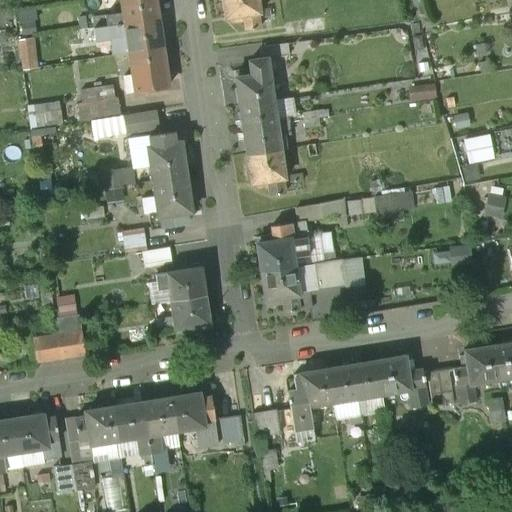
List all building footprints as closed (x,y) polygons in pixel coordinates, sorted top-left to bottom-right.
[(120,0),(123,13),(125,24),(156,19),(153,0),(120,0)] [(257,0),(223,0),(225,8),(224,8),(226,18),(231,18),(232,23),(243,22),(242,16),(258,14),(260,13),(259,11),(257,0)] [(277,8),(259,11),(260,13),(258,14),(259,18),(278,15),(277,8)] [(123,13),(105,15),(106,19),(107,26),(125,24),(123,13)] [(258,14),(242,16),(243,22),(244,30),(260,27),(259,18),(258,14)] [(106,19),(94,21),(95,28),(107,26),(106,19)] [(156,19),(125,24),(126,34),(129,53),(161,48),(156,19)] [(125,24),(107,26),(108,33),(108,37),(126,34),(125,24)] [(107,26),(95,28),(96,35),(108,33),(107,26)] [(38,36),(22,36),(24,68),(39,67),(38,36)] [(285,40),(262,43),(263,55),(286,52),(285,40)] [(486,56),(484,44),(477,45),(478,57),(486,56)] [(161,48),(129,53),(132,74),(133,81),(167,76),(162,47),(161,48)] [(265,59),(250,61),(251,69),(252,75),(267,73),(265,59)] [(487,62),(479,63),(481,75),(489,74),(487,62)] [(267,73),(252,75),(251,69),(239,71),(240,77),(235,78),(236,88),(237,88),(240,106),(273,101),(270,84),(269,73),(267,73)] [(295,69),(269,73),(270,84),(297,80),(295,69)] [(167,76),(133,81),(132,74),(123,75),(126,93),(135,92),(135,91),(168,86),(167,76)] [(414,99),(439,96),(438,82),(412,85),(414,99)] [(112,84),(81,89),(86,121),(116,117),(112,84)] [(273,101),(240,106),(242,121),(243,131),(277,126),(273,101)] [(156,111),(123,117),(126,134),(159,129),(156,111)] [(49,112),(41,113),(43,121),(50,120),(49,112)] [(310,112),(303,113),(304,121),(312,120),(310,112)] [(43,121),(41,113),(28,116),(30,130),(52,127),(50,120),(43,121)] [(312,120),(304,121),(305,129),(313,128),(312,120)] [(277,126),(243,131),(245,140),(247,155),(281,150),(277,126)] [(501,129),(492,130),(495,142),(503,140),(501,129)] [(172,132),(149,135),(150,142),(151,146),(174,143),(172,132)] [(149,135),(137,137),(138,144),(150,142),(149,135)] [(151,146),(148,147),(153,182),(185,177),(180,142),(174,143),(151,146)] [(315,145),(308,146),(309,158),(317,156),(315,145)] [(504,145),(496,147),(498,158),(507,156),(504,145)] [(281,150),(247,155),(250,174),(251,184),(256,183),(257,189),(269,187),(268,182),(283,179),(285,179),(285,177),(281,150)] [(302,175),(285,177),(285,179),(283,179),(284,184),(303,181),(302,175)] [(112,177),(113,189),(122,188),(120,176),(112,177)] [(105,190),(113,189),(112,177),(97,179),(99,191),(105,190)] [(185,177),(153,182),(158,213),(158,217),(185,213),(191,212),(185,177)] [(283,179),(268,182),(269,187),(270,196),(286,193),(284,184),(283,179)] [(379,181),(371,183),(374,194),(382,193),(379,181)] [(122,188),(113,189),(114,197),(123,196),(122,188)] [(113,189),(105,190),(106,198),(114,197),(113,189)] [(488,210),(506,213),(509,193),(492,190),(488,210)] [(347,216),(344,200),(319,205),(322,220),(347,216)] [(158,213),(149,214),(151,230),(186,224),(185,213),(158,217),(158,213)] [(287,225),(271,228),(272,235),(273,241),(289,239),(288,234),(287,225)] [(144,228),(123,232),(124,243),(146,239),(144,228)] [(300,232),(288,234),(289,239),(290,239),(291,240),(301,239),(301,238),(300,232)] [(273,241),(272,235),(261,237),(261,243),(257,244),(258,254),(259,254),(261,272),(295,267),(293,258),(291,240),(290,239),(289,239),(273,241)] [(301,239),(291,240),(293,258),(309,256),(306,237),(301,238),(301,239)] [(146,239),(124,243),(126,254),(142,252),(147,251),(146,239)] [(147,251),(142,252),(145,268),(172,264),(170,248),(147,251)] [(460,248),(443,250),(444,262),(461,260),(460,248)] [(342,259),(312,264),(317,291),(346,287),(342,259)] [(295,267),(261,272),(264,291),(265,301),(270,300),(271,307),(282,305),(281,299),(297,297),(299,296),(298,292),(295,267)] [(200,268),(167,273),(169,287),(171,301),(204,296),(200,268)] [(167,273),(155,275),(158,289),(169,287),(167,273)] [(309,290),(298,292),(299,296),(297,297),(299,310),(311,308),(309,290)] [(204,296),(171,301),(173,315),(176,330),(209,324),(204,296)] [(297,297),(281,299),(282,305),(283,312),(299,310),(297,297)] [(176,330),(173,315),(149,319),(152,333),(176,330)] [(81,331),(69,333),(72,357),(85,355),(81,331)] [(69,333),(57,335),(61,358),(72,357),(69,333)] [(57,335),(45,337),(49,360),(61,358),(57,335)] [(45,337),(33,339),(36,362),(49,360),(45,337)] [(511,342),(492,346),(498,379),(511,376),(511,342)] [(492,346),(475,349),(465,351),(466,355),(470,382),(471,384),(473,384),(498,379),(492,346)] [(466,355),(459,356),(461,368),(454,369),(456,385),(465,383),(470,382),(466,355)] [(405,356),(394,358),(375,361),(381,394),(409,390),(411,389),(410,387),(406,360),(405,356)] [(422,370),(413,371),(411,360),(406,360),(410,387),(424,385),(422,370)] [(375,361),(361,364),(360,363),(351,365),(356,398),(381,394),(375,361)] [(351,365),(342,366),(342,367),(326,369),(332,402),(356,398),(351,365)] [(309,372),(309,371),(298,373),(299,378),(303,405),(304,406),(305,406),(319,404),(332,402),(326,369),(309,372)] [(455,403),(450,369),(438,371),(444,405),(455,403)] [(438,371),(428,373),(433,406),(444,405),(438,371)] [(303,405),(299,378),(293,379),(295,391),(288,392),(290,407),(301,405),(303,405)] [(470,382),(465,383),(467,395),(475,393),(473,384),(471,384),(470,382)] [(465,383),(456,385),(459,401),(476,398),(475,393),(467,395),(465,383)] [(424,385),(410,387),(411,389),(409,390),(410,399),(426,397),(424,385)] [(210,396),(200,397),(199,393),(170,398),(171,399),(176,431),(197,428),(200,447),(218,444),(210,396)] [(426,397),(410,399),(411,407),(427,404),(426,397)] [(356,398),(332,402),(334,418),(347,417),(359,415),(356,398)] [(171,399),(141,404),(146,436),(157,434),(176,431),(171,399)] [(141,404),(112,409),(117,441),(136,438),(146,436),(141,404)] [(322,422),(319,404),(305,406),(308,424),(322,422)] [(502,404),(496,406),(497,414),(504,412),(502,404)] [(301,405),(290,407),(293,419),(303,418),(301,405)] [(303,418),(293,419),(294,426),(308,424),(305,406),(304,406),(303,405),(301,405),(303,418)] [(112,408),(85,412),(86,416),(90,439),(90,445),(117,441),(112,409),(112,408)] [(372,412),(359,415),(361,423),(374,421),(372,412)] [(282,413),(252,418),(255,437),(285,432),(282,413)] [(239,414),(219,418),(223,443),(243,440),(239,414)] [(43,415),(14,420),(14,421),(19,452),(48,448),(43,419),(43,415)] [(359,415),(347,417),(348,425),(361,423),(359,415)] [(86,416),(75,417),(79,441),(85,440),(90,439),(86,416)] [(54,417),(43,419),(47,443),(51,442),(58,441),(54,417)] [(14,421),(0,422),(0,455),(1,456),(19,452),(14,421)] [(157,434),(146,436),(149,454),(156,453),(160,452),(157,434)] [(146,436),(136,438),(138,456),(142,455),(149,454),(146,436)] [(85,440),(79,441),(81,453),(87,452),(85,440)] [(58,441),(51,442),(53,454),(60,453),(58,441)] [(62,463),(60,453),(53,454),(51,442),(47,443),(48,448),(51,464),(62,463)] [(276,450),(267,452),(269,460),(277,458),(276,450)] [(269,460),(267,452),(257,453),(261,471),(279,468),(277,458),(269,460)] [(156,453),(149,454),(151,465),(158,464),(156,453)] [(149,454),(142,455),(144,466),(151,465),(149,454)] [(120,457),(107,459),(109,467),(121,465),(120,457)] [(90,465),(71,468),(75,491),(93,488),(90,465)] [(75,491),(71,468),(56,470),(61,494),(75,491)] [(49,474),(36,475),(37,483),(50,481),(49,474)] [(31,476),(19,478),(20,486),(33,484),(31,476)] [(414,483),(407,484),(409,497),(416,496),(414,483)] [(432,485),(420,487),(421,496),(433,494),(432,485)] [(188,497),(180,498),(181,506),(189,505),(188,497)]
